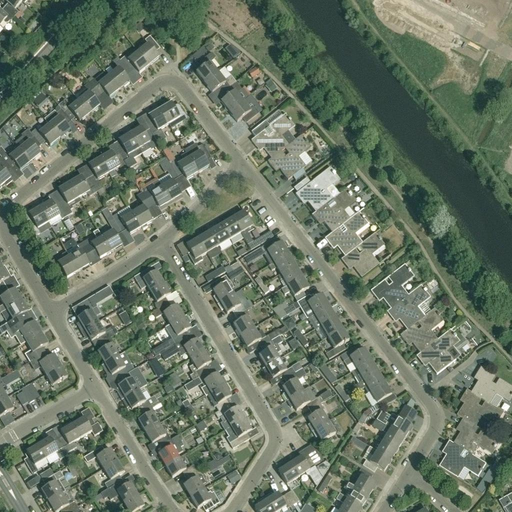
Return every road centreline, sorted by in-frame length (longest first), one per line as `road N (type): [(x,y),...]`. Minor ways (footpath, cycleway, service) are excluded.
road 1 (residential): [(49,312),(0,231),(2,216),(168,74),(241,166)]
road 2 (residential): [(241,166),(431,406),(432,424),(409,469)]
road 3 (residential): [(229,511),(273,442),(269,423),(159,243)]
road 4 (residential): [(177,511),(94,389)]
road 5 (unclassified): [(0,101),(92,0)]
road 6 (residential): [(49,312),(159,243)]
road 7 (residential): [(511,55),(400,0)]
